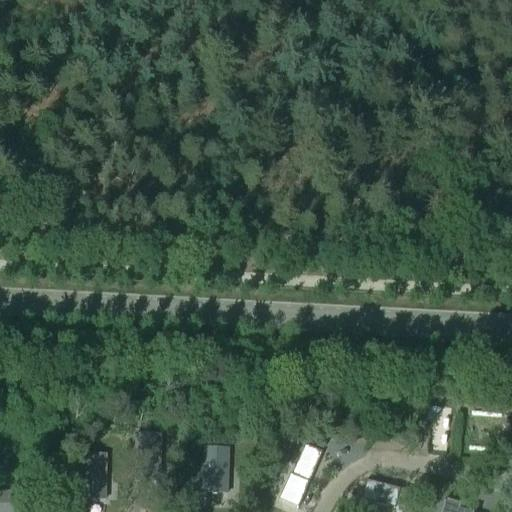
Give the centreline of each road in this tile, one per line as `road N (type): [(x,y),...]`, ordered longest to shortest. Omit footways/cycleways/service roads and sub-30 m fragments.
road 1 (primary): [(511,329),(0,301)]
road 2 (track): [(511,246),(0,222)]
